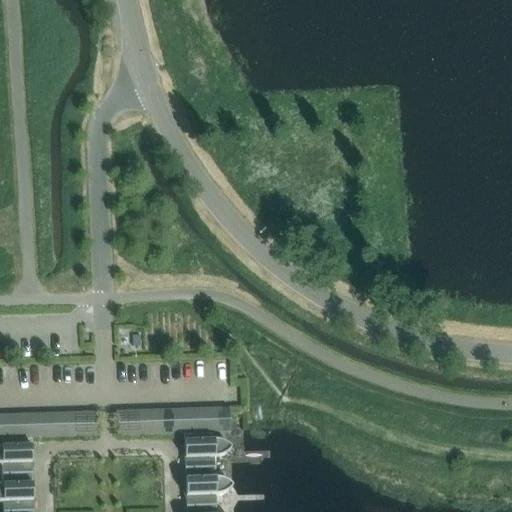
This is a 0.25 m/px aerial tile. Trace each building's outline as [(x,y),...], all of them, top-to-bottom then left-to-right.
[(206,435),(212,434),(217,434),(216,409),(205,410),(206,435)] [(229,434),(228,409),(216,409),(217,434),(229,434)] [(172,436),(182,436),(184,435),(183,410),(172,411),(172,436)] [(194,410),(183,410),(184,435),(195,435),(194,410)] [(205,410),(194,410),(195,435),(206,435),(205,410)] [(160,411),(149,412),(150,436),(161,436),(160,411)] [(172,436),(172,411),(160,411),(161,436),(172,436)] [(128,437),(127,412),(115,413),(116,437),(128,437)] [(139,437),(138,412),(127,412),(128,437),(139,437)] [(150,436),(149,412),(138,412),(139,437),(150,436)] [(85,414),(85,438),(97,438),(96,413),(85,414)] [(51,415),(52,440),(63,439),(62,414),(51,415)] [(62,414),(63,439),(74,439),(73,414),(62,414)] [(73,414),(74,439),(85,438),(85,414),(73,414)] [(30,440),(29,415),(18,416),(18,441),(30,440)] [(30,440),(31,440),(41,440),(40,415),(29,415),(30,440)] [(51,415),(40,415),(41,440),(52,440),(51,415)] [(6,416),(7,441),(18,441),(18,416),(6,416)] [(229,451),(230,449),(229,448),(227,446),(226,445),(223,444),(220,442),(218,442),(215,441),(213,441),(212,434),(206,435),(195,435),(184,435),(182,436),(183,481),(214,480),(214,479),(214,459),(215,458),(218,458),(220,457),(223,456),(226,454),(227,453),(229,451)] [(18,441),(7,441),(0,441),(1,448),(0,447),(0,465),(1,465),(2,486),(2,487),(33,486),(31,440),(30,440),(18,441)] [(230,489),(231,487),(230,486),(228,484),(227,483),(225,482),(221,480),(218,479),(215,479),(214,479),(214,480),(183,481),(184,511),(215,511),(215,497),(219,496),(222,495),(224,494),(226,493),(229,490),(230,489)] [(0,503),(2,503),(2,511),(33,511),(33,486),(2,487),(2,486),(0,485),(0,503)]
